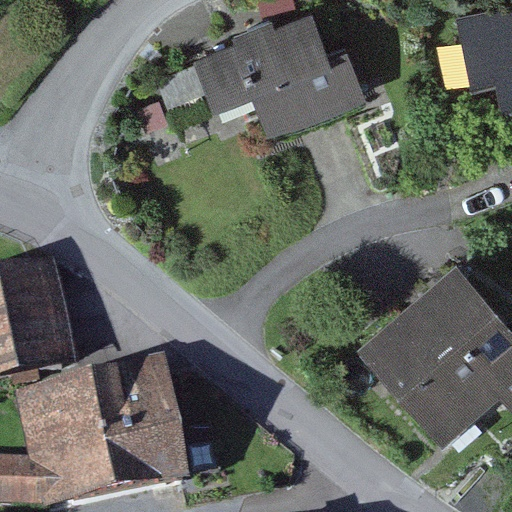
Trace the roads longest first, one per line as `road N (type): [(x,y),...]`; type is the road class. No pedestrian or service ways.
road 1 (residential): [(27,193),(405,511)]
road 2 (residential): [(27,193),(95,60),(160,0)]
